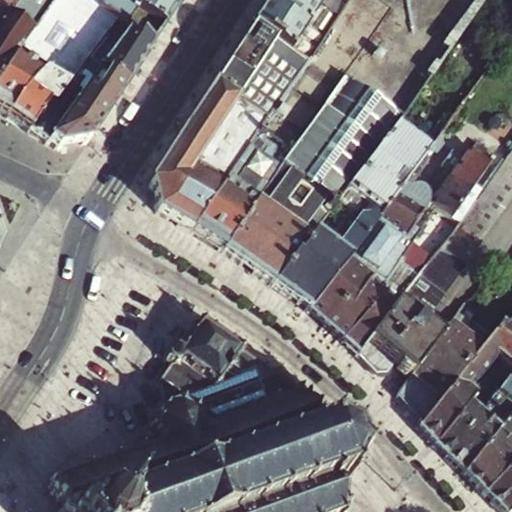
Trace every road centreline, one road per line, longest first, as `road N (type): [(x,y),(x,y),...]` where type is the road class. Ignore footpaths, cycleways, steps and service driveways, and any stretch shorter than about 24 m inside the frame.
road 1 (residential): [(441,511),(359,417),(291,356),(86,225)]
road 2 (secondary): [(230,0),(86,225)]
road 3 (secondary): [(86,225),(63,316),(0,419)]
